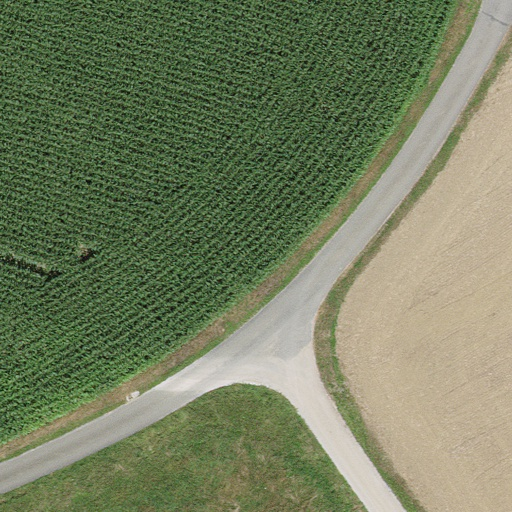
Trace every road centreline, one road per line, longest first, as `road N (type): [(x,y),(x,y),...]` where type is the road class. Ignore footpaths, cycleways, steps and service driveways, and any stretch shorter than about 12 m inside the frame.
road 1 (track): [(503,0),(402,173),(264,349),(0,472)]
road 2 (track): [(264,349),(379,511)]
